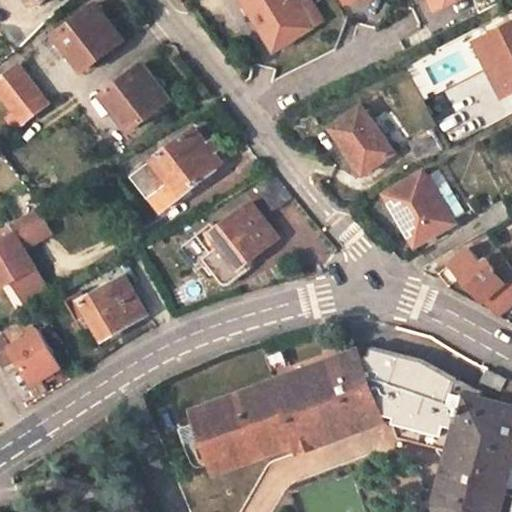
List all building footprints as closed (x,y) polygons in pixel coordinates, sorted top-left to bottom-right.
[(260,11),(282,44),(310,22),(295,0),(244,0),(254,15),(260,11)] [(425,0),(428,9),(455,0),(425,0)] [(106,23),(110,19),(96,3),(59,33),(85,67),(119,41),(106,23)] [(511,15),(469,35),(499,99),(511,92),(511,15)] [(152,84),(156,80),(143,63),(105,93),(131,127),(166,102),(152,84)] [(0,86),(18,110),(27,122),(53,102),(22,64),(0,79),(0,86)] [(366,173),(388,158),(374,138),(383,130),(363,102),(332,125),(366,173)] [(17,128),(27,122),(18,110),(8,117),(17,128)] [(203,149),(208,144),(195,128),(136,174),(164,208),(218,167),(203,149)] [(399,150),(383,130),(374,138),(388,158),(399,150)] [(293,195),(274,170),(256,185),(275,208),(293,195)] [(420,241),(454,219),(439,194),(437,192),(425,171),(388,192),(402,218),(406,217),(420,241)] [(454,184),(437,192),(439,194),(454,219),(472,210),(454,184)] [(485,226),(511,211),(504,194),(477,211),(485,226)] [(219,229),(213,223),(199,234),(216,256),(209,262),(223,281),(231,284),(250,269),(245,263),(279,237),(252,204),(219,229)] [(43,205),(0,230),(5,238),(0,240),(0,271),(6,283),(18,276),(31,298),(54,284),(30,244),(57,228),(43,205)] [(511,301),(511,289),(506,281),(511,277),(511,264),(500,246),(492,253),(483,259),(470,245),(441,273),(451,284),(466,273),(500,313),(511,301)] [(89,296),(84,289),(68,298),(85,326),(94,322),(105,338),(147,312),(123,275),(89,296)] [(0,348),(10,365),(24,357),(9,331),(0,336),(0,348)] [(291,444),(310,437),(313,446),(379,421),(395,425),(400,438),(440,447),(442,439),(456,443),(455,451),(442,502),(444,511),(500,511),(508,485),(511,485),(511,488),(511,376),(511,377),(504,400),(481,391),(417,357),(366,348),(363,355),(355,357),(352,350),(188,412),(214,476),(290,444),(291,444)] [(504,386),(509,376),(489,367),(484,379),(504,386)] [(313,446),(310,437),(291,444),(295,453),(313,446)] [(442,439),(440,447),(455,451),(456,443),(442,439)]
